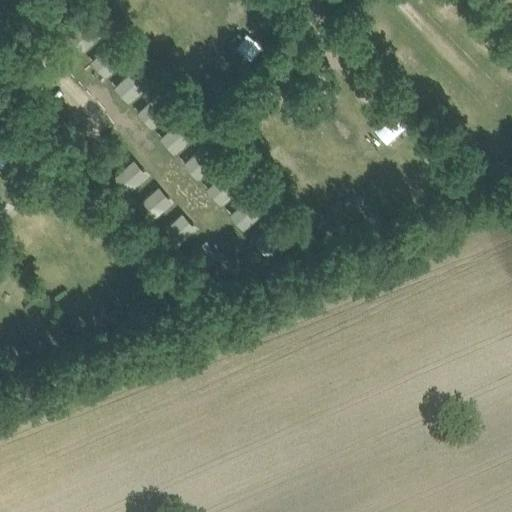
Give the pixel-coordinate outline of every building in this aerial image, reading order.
[(114,83),(133,63),(100,30),(80,50),(114,83)] [(135,65),(113,86),(151,126),(174,105),(135,65)] [(160,136),(175,152),(196,132),(181,116),(160,136)] [(206,186),(227,166),(204,142),(183,162),(206,186)] [(220,202),(242,183),(228,168),(207,187),(220,202)] [(159,185),(141,200),(153,213),(170,198),(159,185)] [(242,227),(264,208),(250,193),(228,212),(242,227)] [(252,234),(270,217),(263,210),(245,227),(252,234)] [(183,212),(168,225),(180,238),(194,224),(183,212)] [(252,237),(265,252),(289,232),(275,217),(252,237)]
